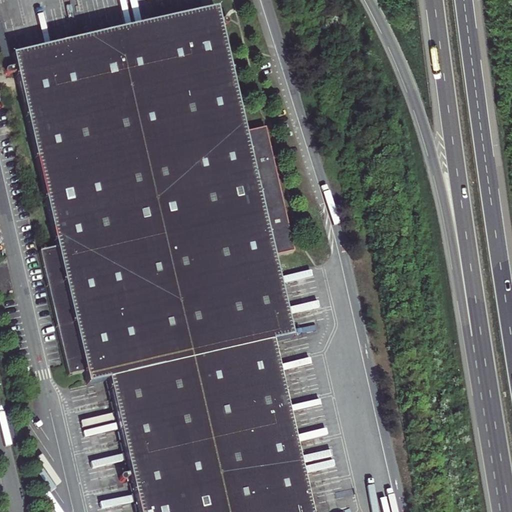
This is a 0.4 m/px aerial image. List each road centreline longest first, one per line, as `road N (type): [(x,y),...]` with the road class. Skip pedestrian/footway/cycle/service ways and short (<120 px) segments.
road 1 (motorway): [(370,0),(425,130),(465,329),(481,346)]
road 2 (motorway): [(433,0),(481,346)]
road 3 (motorway): [(511,345),(463,0)]
road 4 (motorway): [(481,346),(509,511)]
